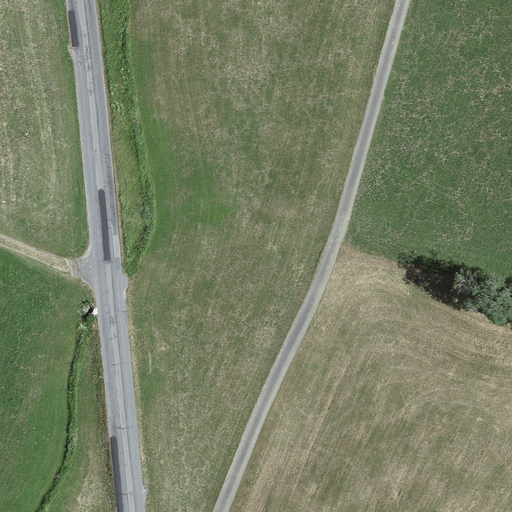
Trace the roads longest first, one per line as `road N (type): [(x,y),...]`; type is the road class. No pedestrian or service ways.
road 1 (track): [(220,511),(323,270),(400,0)]
road 2 (tertiary): [(131,511),(81,0)]
